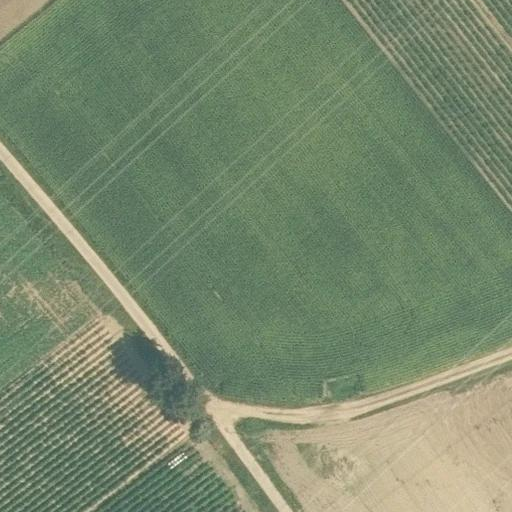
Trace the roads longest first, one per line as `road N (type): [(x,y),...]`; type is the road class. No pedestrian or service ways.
road 1 (unclassified): [(282,511),(212,414),(0,162)]
road 2 (track): [(511,354),(357,409),(212,414)]
